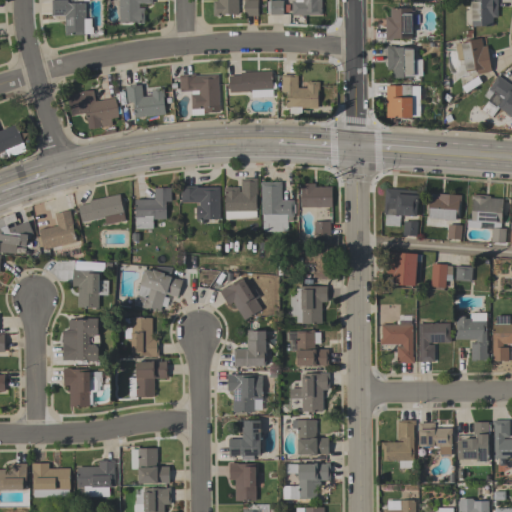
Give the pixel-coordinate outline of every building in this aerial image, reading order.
[(85,36),(65,36),(65,16),(51,16),(52,0),(67,0),(67,3),(85,3),(85,19),(91,19),(91,28),(93,28),(93,34),(85,34),(85,36)] [(119,24),(119,0),(152,0),(152,4),(139,4),(139,8),(144,8),(144,24),(119,24)] [(218,0),(238,0),(238,15),(224,15),(224,16),(213,16),(213,1),(218,1),(218,0)] [(244,0),(257,0),(257,16),(244,16),(244,0)] [(291,15),(291,1),(295,1),(295,0),(321,0),(321,15),(291,15)] [(497,0),(497,18),(492,18),(492,26),(471,27),(471,0),(497,0)] [(283,1),(283,15),(270,15),(270,14),(267,14),(267,2),(270,2),(270,1),(283,1)] [(411,9),(411,39),(392,39),(392,41),(385,41),(385,17),(390,17),(390,9),(411,9)] [(454,44),(460,43),(460,42),(481,38),(483,47),(486,46),(491,71),(488,72),(488,73),(477,75),(476,70),(466,72),(464,59),(457,61),(454,44)] [(387,70),(387,46),(395,46),(395,48),(413,48),(413,78),(392,79),(392,70),(387,70)] [(252,98),(251,92),(229,93),(229,76),(240,76),(240,73),(271,72),(272,97),(252,98)] [(179,75),(195,74),(195,76),(218,75),(220,112),(203,113),(204,115),(191,116),(190,94),(191,94),(191,91),(180,92),(179,75)] [(297,75),(297,88),(306,88),(307,82),(319,82),(319,92),(318,91),(317,109),(302,108),(301,114),(289,114),(289,109),(286,109),(287,93),(281,93),(282,75),(297,75)] [(511,118),(498,108),(491,117),(481,110),(488,100),(483,96),(494,81),(493,81),(497,75),(511,86),(511,118)] [(125,87),(130,86),(130,85),(136,84),(136,86),(141,85),(142,97),(151,96),(151,91),(155,90),(155,89),(159,89),(159,90),(163,90),(164,98),(163,98),(165,115),(134,118),(133,103),(127,103),(125,87)] [(419,86),(419,117),(412,117),(412,118),(386,118),(386,86),(411,86),(419,86)] [(67,95),(93,91),(95,102),(115,98),(118,118),(111,119),(112,126),(101,128),(101,127),(88,129),(85,114),(71,116),(67,95)] [(0,153),(0,131),(16,125),(26,151),(8,158),(5,151),(0,153)] [(256,219),(225,220),(225,194),(224,194),(224,188),(239,188),(239,193),(241,193),(241,179),(257,179),(257,194),(256,194),(256,219)] [(261,183),(281,182),(281,201),(293,201),(294,218),(292,218),(292,222),(287,222),(287,232),(262,232),(262,215),(261,215),(261,183)] [(331,208),(301,208),(301,184),(314,184),(314,187),(331,187),(331,208)] [(181,186),(197,186),(197,188),(220,188),(220,220),(202,220),(202,221),(196,221),(196,206),(199,206),(199,203),(181,203),(181,186)] [(153,229),(135,229),(134,200),(154,200),(154,189),(171,188),(171,202),(166,202),(166,220),(153,220),(153,229)] [(384,226),(385,215),(383,215),(384,189),(419,191),(418,200),(417,200),(416,217),(400,216),(399,227),(384,226)] [(81,223),(78,206),(89,204),(89,201),(119,194),(125,221),(106,225),(104,218),(81,223)] [(429,219),(429,218),(427,218),(428,197),(436,198),(437,194),(461,196),(460,202),(459,202),(457,221),(455,220),(455,221),(429,219)] [(491,242),(492,229),(492,223),(480,223),(480,229),(467,228),(467,220),(471,220),(472,200),(471,200),(471,196),(489,196),(489,198),(502,199),(501,224),(500,224),(500,229),(505,229),(504,243),(491,242)] [(76,242),(43,250),(42,247),(39,248),(37,238),(40,237),(39,230),(57,226),(55,214),(69,211),(76,242)] [(0,228),(1,228),(1,229),(8,226),(9,229),(28,222),(33,234),(31,235),(31,239),(27,239),(27,242),(26,242),(26,246),(20,245),(20,246),(16,246),(15,254),(0,253),(0,228)] [(330,222),(330,236),(313,236),(313,222),(330,222)] [(403,222),(417,222),(416,237),(403,236),(403,222)] [(448,225),(461,226),(460,240),(446,239),(448,225)] [(386,273),(387,252),(421,255),(420,277),(416,277),(415,287),(393,285),(394,274),(386,273)] [(444,288),(430,287),(432,264),(446,265),(446,266),(452,267),(452,282),(445,281),(444,288)] [(471,282),(454,281),(456,267),(472,268),(471,282)] [(160,312),(149,308),(147,310),(133,306),(136,295),(137,295),(140,286),(139,286),(144,269),(152,272),(153,270),(164,274),(164,276),(166,277),(166,276),(171,277),(171,278),(178,280),(178,279),(182,281),(177,298),(165,295),(160,312)] [(72,287),(73,270),(99,271),(99,280),(108,281),(107,296),(98,296),(98,309),(77,308),(78,287),(72,287)] [(228,306),(219,291),(226,287),(227,287),(242,278),(261,310),(244,321),(233,303),(228,306)] [(327,287),(327,303),(321,303),(321,324),(301,324),(301,323),(296,323),(296,317),(290,317),(290,295),(296,295),(296,289),(300,289),(300,287),(327,287)] [(486,313),(486,341),(487,341),(487,345),(486,345),(486,354),(487,354),(487,361),(470,361),(470,343),(475,343),(475,340),(454,340),(454,331),(455,331),(455,317),(464,317),(464,319),(470,319),(470,313),(486,313)] [(509,316),(509,325),(511,325),(511,344),(502,344),(502,348),(507,348),(507,361),(491,361),(491,357),(492,357),(492,325),(496,325),(495,316),(509,316)] [(124,318),(152,319),(151,340),(158,340),(158,357),(152,357),(152,356),(131,356),(131,339),(124,339),(124,318)] [(98,362),(87,362),(87,361),(62,361),(62,331),(69,331),(69,320),(87,320),(87,319),(98,319),(98,334),(95,337),(89,337),(89,345),(95,345),(98,349),(98,362)] [(414,363),(396,364),(396,347),(401,346),(401,345),(379,345),(379,339),(381,339),(381,325),(399,325),(399,322),(412,321),(412,358),(414,357),(414,363)] [(418,324),(449,324),(449,338),(450,338),(450,343),(428,343),(428,345),(434,345),(434,362),(417,362),(417,357),(418,357),(418,324)] [(233,367),(233,350),(246,350),(246,330),(249,330),(249,332),(266,332),(266,367),(250,367),(246,367),(237,367),(233,367)] [(286,332),(296,332),(296,331),(310,331),(310,330),(314,330),(314,350),(328,350),(328,367),(320,367),(320,366),(316,366),(316,367),(313,367),(313,366),(296,366),(296,352),(289,352),(289,342),(286,342),(286,332)] [(167,361),(167,370),(168,379),(154,379),(154,397),(136,398),(136,397),(128,397),(128,378),(136,378),(135,362),(151,362),(151,361),(154,361),(154,362),(164,362),(164,361),(167,361)] [(90,407),(69,407),(69,386),(63,386),(63,369),(72,369),(72,370),(89,370),(90,377),(94,377),(97,381),(98,392),(90,392),(90,407)] [(328,390),(322,390),(322,412),(302,412),(302,399),(289,399),(289,389),(301,389),(302,374),(320,374),(320,373),(328,374),(328,390)] [(227,392),(227,374),(231,374),(231,375),(254,375),(254,376),(262,376),(262,400),(253,400),(253,413),(232,413),(232,392),(227,392)] [(260,421),(260,456),(244,456),(244,457),(241,457),(241,456),(232,456),(232,457),(229,457),(229,450),(228,450),(228,439),(241,439),(241,421),(260,421)] [(316,421),(316,438),(328,438),(328,456),(325,456),(325,455),(317,455),(317,457),(310,457),(310,455),(297,455),(297,429),(291,429),(291,421),(316,421)] [(412,468),(398,468),(398,462),(383,462),(383,450),(381,450),(381,443),(402,443),(402,441),(397,441),(397,421),(415,421),(415,426),(413,426),(413,461),(412,461),(412,468)] [(511,459),(494,459),(494,425),(492,425),(492,421),(509,421),(509,438),(503,438),(503,440),(511,440),(511,459)] [(456,441),(460,441),(460,440),(468,440),(468,439),(476,439),(476,436),(473,436),(473,422),(488,422),(488,462),(476,462),(476,460),(456,460),(456,441)] [(419,446),(419,431),(418,432),(418,423),(434,423),(434,429),(452,429),(452,447),(450,447),(450,455),(439,455),(439,447),(433,447),(433,446),(419,446)] [(157,449),(157,467),(169,467),(169,484),(165,484),(157,484),(157,485),(152,485),(152,484),(138,484),(138,470),(130,470),(130,450),(137,450),(137,449),(157,449)] [(77,489),(77,468),(98,467),(98,460),(115,460),(115,464),(114,464),(115,488),(108,488),(109,497),(84,497),(84,489),(77,489)] [(255,464),(255,502),(235,502),(235,480),(229,480),(229,463),(237,463),(237,464),(255,464)] [(316,499),(283,500),(282,486),(298,486),(298,473),(286,474),(286,465),(314,465),(314,464),(317,464),(317,465),(325,464),(325,463),(329,463),(330,481),(320,481),(320,486),(316,486),(316,499)] [(26,464),(26,467),(26,490),(23,490),(23,491),(3,491),(0,491),(0,470),(7,470),(7,464),(26,464)] [(33,498),(33,490),(32,490),(32,473),(31,473),(31,464),(48,464),(48,469),(70,469),(70,490),(69,490),(69,498),(33,498)] [(133,511),(134,506),(135,504),(135,497),(143,497),(143,489),(166,489),(166,488),(170,488),(170,505),(164,505),(164,511),(133,511)] [(458,511),(458,501),(460,499),(471,499),(473,502),(488,502),(488,511),(458,511)] [(383,511),(383,510),(387,510),(387,502),(399,502),(399,501),(414,500),(414,511),(383,511)]
